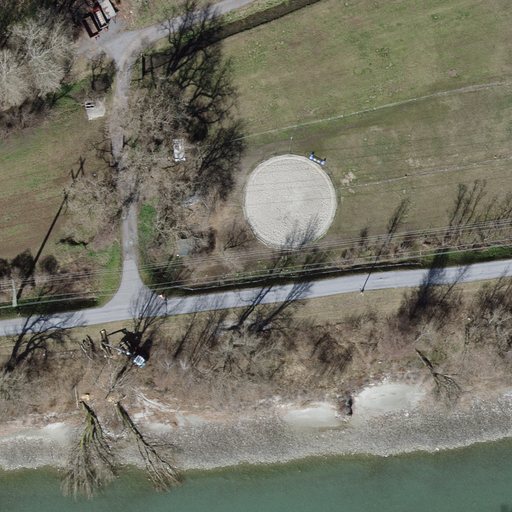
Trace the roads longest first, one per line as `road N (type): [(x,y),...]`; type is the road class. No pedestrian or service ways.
road 1 (unclassified): [(0,333),(511,270)]
road 2 (track): [(256,0),(127,62),(137,316)]
